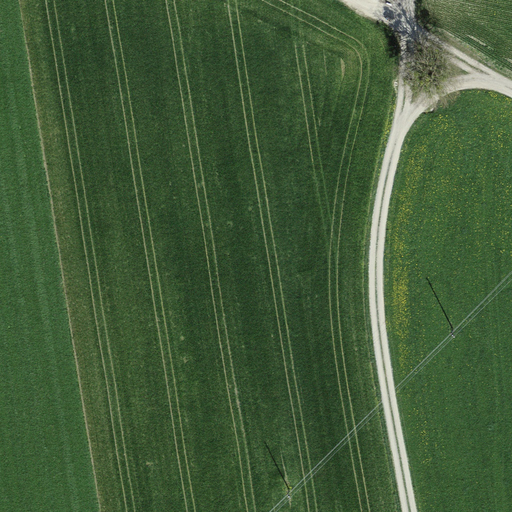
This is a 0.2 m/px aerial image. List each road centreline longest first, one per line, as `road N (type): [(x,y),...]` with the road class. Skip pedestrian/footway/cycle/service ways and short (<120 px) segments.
road 1 (track): [(407,511),(374,253),(407,0)]
road 2 (track): [(355,0),(511,89)]
